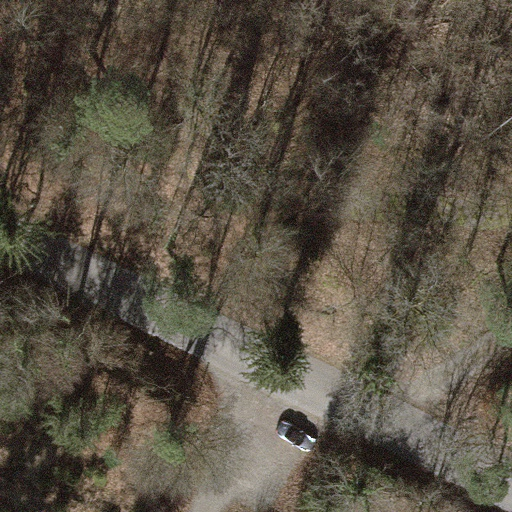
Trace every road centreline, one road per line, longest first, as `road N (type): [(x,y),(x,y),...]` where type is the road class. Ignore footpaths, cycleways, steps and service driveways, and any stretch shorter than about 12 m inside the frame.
road 1 (tertiary): [(511,483),(0,234)]
road 2 (track): [(209,511),(278,368)]
road 3 (track): [(383,415),(511,345)]
